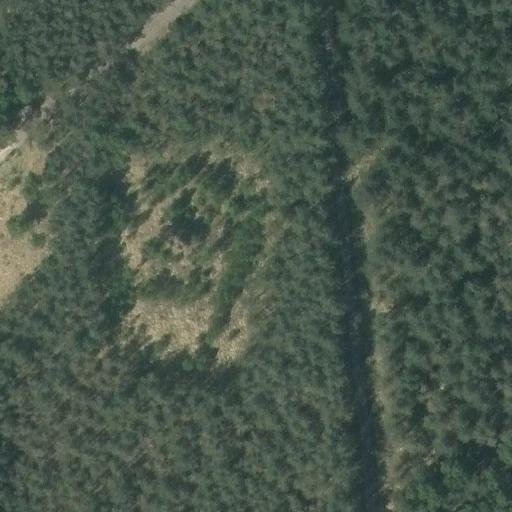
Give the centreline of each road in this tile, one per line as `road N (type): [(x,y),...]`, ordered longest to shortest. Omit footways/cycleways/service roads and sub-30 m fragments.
road 1 (track): [(322,0),(374,511)]
road 2 (track): [(24,120),(175,0)]
